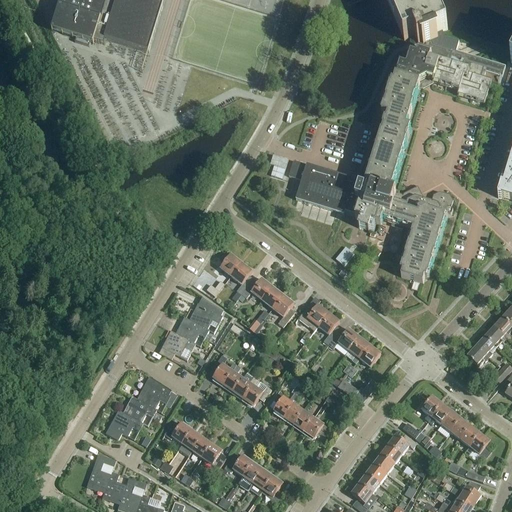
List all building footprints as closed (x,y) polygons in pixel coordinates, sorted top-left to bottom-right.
[(61,0),(52,32),(76,40),(75,44),(89,48),(90,44),(93,45),(94,43),(104,47),(106,41),(149,55),(165,0),(61,0)] [(291,174),(289,179),(302,183),(296,202),(344,217),(345,214),(356,217),(355,220),(361,222),(358,230),(369,233),(372,225),(381,228),(383,222),(393,225),(392,226),(393,226),(392,228),(402,231),(403,229),(404,230),(404,228),(413,231),(401,272),(403,273),(401,279),(423,286),(425,280),(427,281),(447,218),(445,217),(446,215),(451,216),(452,215),(453,211),(452,210),(450,209),(452,204),(449,199),(440,196),(435,198),(433,204),(425,202),(422,201),(416,189),(411,192),(404,196),(403,197),(402,197),(396,195),(396,194),(392,192),(411,130),(407,129),(419,90),(423,91),(433,86),(433,84),(459,92),(458,97),(485,105),(492,83),(484,80),(486,74),(500,78),(503,79),(506,68),(478,59),(475,58),(456,52),(459,43),(445,38),(443,33),(448,31),(435,0),(386,0),(401,33),(402,36),(405,42),(415,37),(419,45),(423,43),(424,44),(423,45),(424,46),(426,45),(426,47),(425,52),(419,50),(417,56),(410,54),(406,67),(400,65),(394,85),(392,84),(382,116),(388,118),(387,123),(385,123),(368,179),(366,186),(355,182),(307,167),(294,163),(291,174)] [(285,172),(286,172),(289,162),(273,157),(270,167),(274,168),(285,172)] [(274,168),(271,178),(282,181),(285,172),(274,168)] [(346,249),(336,262),(343,268),(353,255),(346,249)] [(220,271),(231,279),(242,266),(231,257),(220,271)] [(237,294),(242,297),(254,282),(250,278),(253,274),(242,266),(231,279),(242,287),(237,294)] [(251,295),(262,303),(273,290),(262,281),(259,285),(254,282),(242,297),(245,300),(247,301),(251,295)] [(211,287),(207,293),(216,299),(225,287),(221,284),(215,291),(211,287)] [(262,303),(273,312),(283,298),(273,290),(262,303)] [(283,298),(273,312),(283,320),(278,326),(284,330),(296,315),(291,311),(294,306),(290,303),(290,300),(286,297),(284,298),(283,298)] [(197,315),(192,324),(208,332),(213,323),(219,326),(223,319),(221,318),(224,314),(203,300),(199,307),(198,306),(195,313),(197,315)] [(315,334),(318,329),(329,316),(318,307),(314,312),(309,308),(298,321),(315,334)] [(511,310),(503,320),(511,328),(511,310)] [(257,323),(261,326),(269,316),(265,313),(257,323)] [(324,344),(329,348),(341,332),(337,328),(340,324),(329,316),(318,329),(329,338),(324,344)] [(183,329),(179,338),(194,346),(199,336),(206,340),(210,333),(208,332),(192,324),(185,320),(181,327),(183,329)] [(511,328),(503,320),(494,329),(504,338),(508,334),(509,336),(511,333),(511,328)] [(257,336),(263,328),(260,327),(254,334),(257,336)] [(494,329),(485,339),(497,350),(502,344),(500,342),(504,338),(494,329)] [(338,345),(349,353),(360,340),(349,331),(346,335),(341,332),(329,348),(334,351),(338,345)] [(194,346),(179,338),(171,334),(160,356),(172,363),(175,357),(187,363),(196,347),(194,346)] [(300,344),(304,347),(312,337),(308,334),(300,344)] [(249,344),(253,347),(257,341),(253,338),(249,344)] [(497,350),(485,339),(476,349),(486,358),(489,361),(498,351),(497,350)] [(356,366),(360,362),(370,348),(360,340),(349,353),(346,357),(352,362),(352,363),(356,366)] [(257,341),(253,347),(257,349),(261,343),(257,341)] [(370,348),(360,362),(371,370),(381,357),(370,348)] [(486,358),(476,349),(467,359),(479,369),(484,364),(485,365),(489,361),(486,358)] [(268,358),(272,360),(277,354),(272,351),(268,358)] [(277,354),(272,360),(276,363),(281,357),(277,354)] [(281,357),(276,363),(282,367),(286,361),(281,357)] [(213,381),(224,388),(237,368),(234,366),(230,372),(223,367),(227,362),(222,358),(214,370),(219,373),(213,381)] [(344,374),(348,377),(354,370),(349,366),(344,374)] [(511,370),(507,366),(502,372),(507,377),(511,372),(511,370)] [(224,388),(233,395),(243,381),(237,377),(241,371),(237,368),(224,388)] [(325,380),(329,374),(323,369),(318,376),(325,380)] [(354,370),(348,377),(352,380),(358,373),(354,370)] [(507,377),(502,372),(492,382),(498,387),(507,377)] [(243,402),(257,382),(254,380),(247,375),(243,381),(233,395),(243,402)] [(305,383),(309,386),(313,380),(309,377),(305,383)] [(505,397),(511,400),(511,377),(511,378),(503,387),(509,391),(505,397)] [(145,394),(140,403),(155,412),(160,402),(167,406),(171,399),(169,398),(171,394),(149,380),(142,393),(145,394)] [(313,380),(309,386),(313,389),(317,382),(313,380)] [(257,382),(243,402),(253,409),(259,401),(264,404),(272,393),(267,389),(263,395),(257,391),(261,385),(257,382)] [(338,389),(354,401),(359,393),(344,382),(338,389)] [(299,399),(303,394),(298,391),(294,396),(299,399)] [(324,397),(328,399),(329,400),(333,393),(329,391),(324,397)] [(329,400),(328,399),(326,403),(339,412),(346,403),(333,393),(329,400)] [(294,407),(298,401),(293,398),(289,403),(284,400),(286,398),(280,394),(270,408),(275,412),(274,414),(284,421),(294,407)] [(425,421),(429,424),(432,420),(442,407),(433,399),(422,413),(428,417),(425,421)] [(131,408),(126,417),(142,425),(147,416),(154,420),(156,416),(157,413),(155,412),(140,403),(133,400),(129,407),(131,408)] [(284,421),(294,428),(304,414),(294,407),(284,421)] [(432,420),(442,428),(452,414),(442,407),(432,420)] [(142,425),(126,417),(119,413),(115,420),(118,421),(113,430),(110,429),(106,436),(119,443),(122,436),(128,439),(133,429),(140,433),(144,426),(142,425)] [(294,428),(304,435),(314,421),(304,414),(294,428)] [(442,428),(451,435),(461,422),(452,414),(442,428)] [(156,416),(154,420),(153,421),(159,425),(162,419),(156,416)] [(314,421),(304,435),(314,442),(318,436),(326,440),(330,432),(324,428),(314,421)] [(451,435),(460,443),(471,429),(461,422),(451,435)] [(173,440),(183,447),(192,433),(182,426),(179,430),(173,426),(165,437),(171,442),(173,440)] [(403,432),(416,441),(420,435),(408,426),(403,432)] [(460,443),(470,450),(480,436),(471,429),(460,443)] [(183,447),(192,454),(202,440),(192,433),(183,447)] [(420,435),(416,441),(420,444),(424,438),(420,435)] [(480,436),(470,450),(465,456),(468,459),(473,453),(479,458),(480,457),(486,462),(492,455),(485,450),(490,444),(480,436)] [(396,438),(388,448),(402,458),(409,449),(413,452),(417,447),(405,437),(401,442),(396,438)] [(146,450),(152,441),(146,439),(142,447),(146,450)] [(192,454),(202,461),(212,447),(202,440),(192,454)] [(212,447),(202,461),(212,468),(222,454),(212,447)] [(388,448),(381,458),(395,468),(402,458),(388,448)] [(429,454),(433,457),(438,451),(435,448),(429,454)] [(438,451),(433,457),(437,460),(442,455),(438,451)] [(96,490),(106,493),(112,475),(113,475),(117,464),(99,457),(87,490),(95,493),(96,490)] [(234,473),(243,480),(253,466),(243,459),(240,463),(234,458),(225,471),(230,475),(233,475),(234,473)] [(381,458),(374,467),(387,477),(395,468),(381,458)] [(152,465),(158,469),(161,464),(155,460),(152,465)] [(169,467),(165,464),(161,471),(165,473),(169,467)] [(249,493),(253,487),(263,473),(253,466),(243,480),(239,486),(249,493)] [(165,473),(169,476),(173,469),(169,467),(165,473)] [(374,467),(367,477),(380,487),(387,477),(374,467)] [(423,468),(420,472),(426,476),(429,472),(423,468)] [(426,476),(420,472),(418,476),(424,480),(426,476)] [(253,487),(263,493),(273,479),(263,473),(253,487)] [(111,501),(121,505),(127,488),(117,485),(120,478),(113,475),(112,475),(106,493),(103,501),(110,504),(111,501)] [(469,481),(483,485),(485,480),(471,475),(469,481)] [(189,479),(185,477),(181,483),(185,486),(189,479)] [(367,477),(359,486),(373,497),(380,487),(367,477)] [(185,486),(190,488),(194,482),(189,479),(185,486)] [(273,479),(263,493),(267,496),(265,498),(278,507),(285,497),(279,493),(283,487),(273,479)] [(138,511),(143,498),(144,498),(147,487),(130,481),(127,488),(121,505),(118,511),(138,511)] [(460,500),(474,510),(481,498),(477,495),(481,488),(470,484),(463,496),(454,490),(447,485),(444,490),(460,500)] [(373,497),(359,486),(352,496),(365,506),(373,497)] [(410,489),(408,493),(414,497),(417,492),(410,489)] [(414,497),(408,493),(405,497),(412,501),(414,497)] [(448,508),(448,509),(452,511),(472,511),(474,510),(460,500),(455,507),(447,502),(447,501),(439,497),(436,501),(448,508)] [(138,511),(162,511),(158,511),(148,507),(151,500),(144,498),(143,498),(138,511)] [(219,507),(226,511),(227,511),(232,505),(223,500),(219,507)] [(352,508),(357,511),(367,511),(368,511),(356,503),(352,508)]
